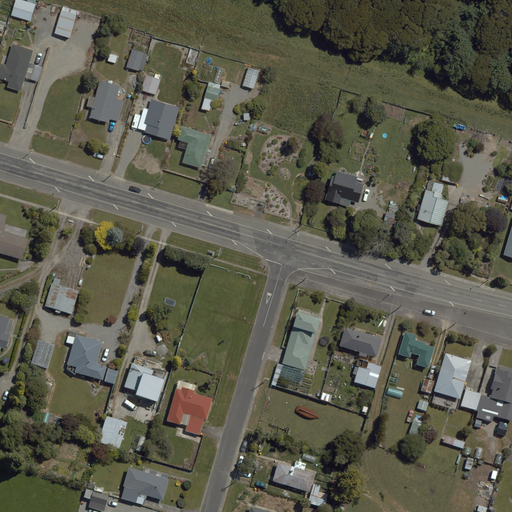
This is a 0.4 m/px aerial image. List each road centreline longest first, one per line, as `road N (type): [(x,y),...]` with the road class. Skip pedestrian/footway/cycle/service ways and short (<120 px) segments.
road 1 (primary): [(0,161),(287,247)]
road 2 (residential): [(209,511),(287,247)]
road 3 (primary): [(287,247),(511,308)]
